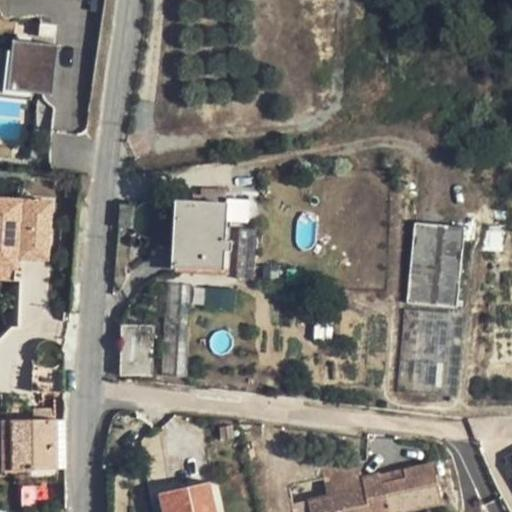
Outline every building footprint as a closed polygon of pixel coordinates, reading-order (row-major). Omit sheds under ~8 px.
[(39,24),(38,38),(53,39),(54,26),(39,24)] [(52,96),(56,45),(11,41),(10,51),(0,49),(0,98),(31,101),(31,94),(52,96)] [(18,258),(49,260),(53,202),(0,198),(0,266),(17,268),(18,258)] [(226,204),(177,201),(174,264),(176,265),(220,267),(222,267),(224,240),(226,204)] [(132,205),(120,204),(119,227),(131,228),(132,205)] [(465,226),(415,222),(406,302),(457,306),(465,226)] [(231,240),(224,240),(222,267),(230,268),(231,240)] [(176,265),(176,272),(219,274),(220,267),(176,265)] [(0,266),(0,279),(16,280),(17,268),(0,266)] [(464,313),(404,309),(396,391),(456,396),(464,313)] [(121,324),(120,375),(153,376),(154,325),(121,324)] [(110,416),(110,433),(132,431),(131,417),(110,416)] [(12,419),(3,419),(3,468),(13,468),(12,419)] [(12,419),(13,468),(57,468),(56,419),(12,419)] [(65,468),(65,419),(56,419),(57,468),(65,468)] [(431,460),(403,466),(405,476),(380,481),(378,472),(360,475),(362,485),(307,497),(309,511),(390,511),(441,501),(431,460)] [(403,466),(378,472),(380,481),(405,476),(403,466)] [(215,511),(209,483),(161,494),(165,511),(215,511)]
